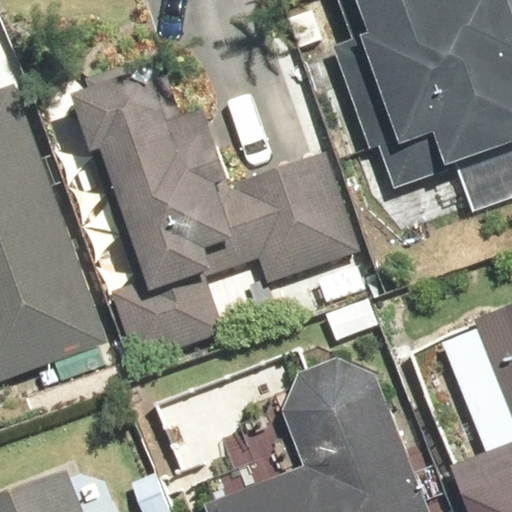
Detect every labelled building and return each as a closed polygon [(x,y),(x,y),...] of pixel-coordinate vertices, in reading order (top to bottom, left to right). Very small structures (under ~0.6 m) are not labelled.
[(511,0),(348,0),(362,40),(343,47),(377,150),(389,146),(403,188),(511,151),(511,0)] [(100,91),(88,95),(109,153),(118,150),(164,278),(122,293),(147,363),(233,332),(213,278),(268,258),(277,284),(369,251),(334,153),(246,184),(220,112),(192,122),(167,55),(96,80),(100,91)] [(0,384),(115,344),(23,86),(0,93),(0,384)] [(511,511),(511,308),(487,318),(511,385),(511,447),(454,469),(469,511),(511,511)] [(439,511),(388,377),(350,359),(313,373),(293,413),(315,468),(214,506),(216,511),(439,511)] [(0,511),(92,511),(77,472),(0,500),(0,511)]
